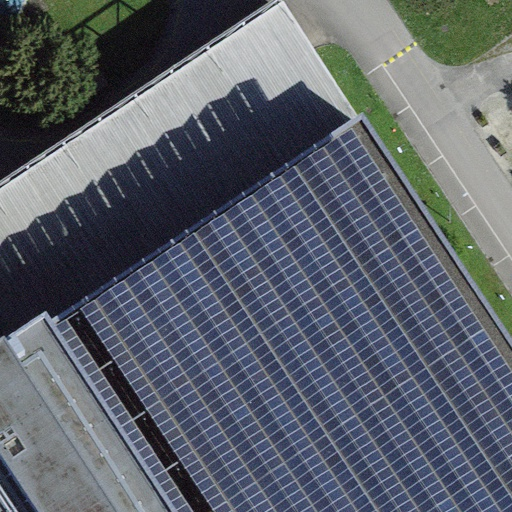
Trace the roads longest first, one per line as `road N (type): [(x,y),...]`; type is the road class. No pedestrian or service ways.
road 1 (unknown): [(0,173),(23,183),(247,0)]
road 2 (unclassified): [(511,242),(344,0)]
